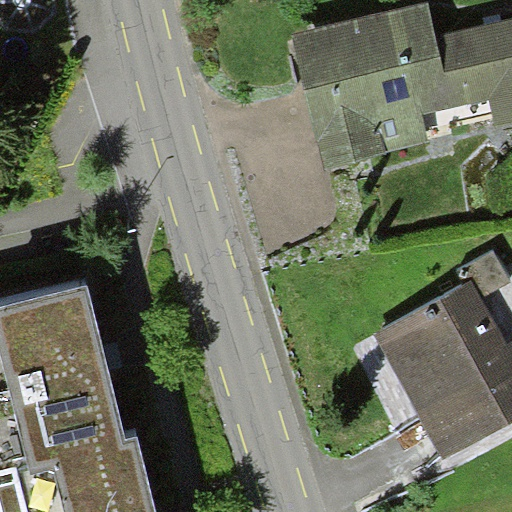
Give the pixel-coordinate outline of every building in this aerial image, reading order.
[(511,10),(437,28),(430,0),(400,0),(294,25),(325,160),(433,135),(426,107),(489,93),(495,119),(511,114),(511,10)] [(458,266),(464,276),(472,272),(482,290),(511,274),(494,243),(458,266)] [(87,254),(0,275),(0,442),(126,411),(87,254)] [(482,290),(472,272),(464,276),(374,326),(444,451),(511,412),(511,334),(508,337),(482,290)] [(126,411),(0,442),(0,503),(2,511),(164,511),(138,408),(126,411)]
